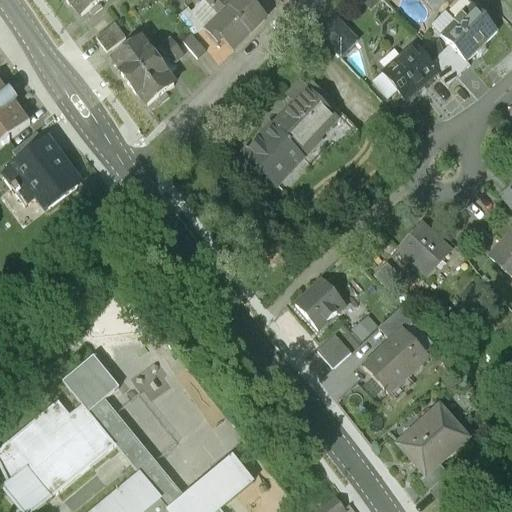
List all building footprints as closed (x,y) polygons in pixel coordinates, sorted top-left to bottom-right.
[(63,0),(69,8),(71,6),(80,18),(103,0),(63,0)] [(226,13),(213,0),(205,0),(204,1),(221,18),(226,13)] [(232,7),(224,0),(213,0),(226,13),(226,12),(232,7)] [(231,0),(235,3),(232,7),(226,12),(249,35),(264,20),(251,7),(257,0),(231,0)] [(360,0),(369,9),(378,1),(377,0),(360,0)] [(472,5),(440,37),(448,46),(465,63),(466,62),(498,31),(472,5)] [(203,28),(188,9),(178,17),(193,35),(203,28)] [(249,35),(226,12),(226,13),(221,18),(205,34),(217,46),(222,40),(233,51),(249,35)] [(358,41),(335,18),(318,35),(340,58),(358,41)] [(125,39),(114,25),(96,40),(106,53),(125,39)] [(204,50),(191,35),(184,42),(196,57),(204,50)] [(171,40),(159,49),(165,57),(177,48),(171,40)] [(140,41),(113,62),(122,74),(120,75),(128,85),(157,63),(140,41)] [(465,63),(448,46),(438,57),(458,77),(469,66),(466,62),(465,63)] [(177,48),(165,57),(171,64),(182,55),(177,48)] [(401,56),(373,81),(388,99),(397,91),(405,99),(435,73),(436,72),(429,65),(416,50),(405,60),(401,56)] [(458,77),(438,57),(429,65),(436,72),(435,73),(447,87),(458,77)] [(173,85),(157,63),(128,85),(136,96),(137,95),(146,106),(173,85)] [(6,93),(0,85),(0,146),(29,124),(14,104),(17,102),(8,92),(6,93)] [(301,88),(296,88),(287,97),(294,104),(285,112),(286,113),(272,128),(271,127),(242,157),(260,174),(257,176),(257,181),(260,184),(265,184),(267,181),(276,189),(322,140),(320,139),(323,136),(337,121),(321,105),(325,101),(322,98),(323,96),(314,88),(313,90),(310,87),(305,92),(301,88)] [(355,131),(325,101),(321,105),(337,121),(323,136),(337,150),(355,131)] [(36,133),(12,152),(20,163),(44,144),(36,133)] [(77,188),(44,144),(20,163),(3,175),(12,188),(16,194),(17,194),(25,205),(38,195),(49,209),(77,188)] [(511,183),(499,195),(511,209),(511,183)] [(422,226),(400,250),(427,276),(450,252),(422,226)] [(511,232),(491,256),(511,274),(511,232)] [(385,263),(373,273),(385,286),(395,288),(402,282),(385,263)] [(366,290),(354,277),(346,283),(359,297),(366,290)] [(472,277),(455,293),(477,316),(494,300),(472,277)] [(322,279),(295,303),(317,329),(345,305),(322,279)] [(377,326),(367,315),(351,329),(361,341),(377,326)] [(436,349),(414,324),(362,369),(387,398),(429,361),(426,358),(436,349)] [(335,335),(315,353),(330,370),(351,352),(335,335)] [(93,361),(62,386),(82,410),(88,417),(104,404),(119,392),(93,361)] [(58,406),(2,452),(3,453),(0,454),(0,472),(7,488),(1,493),(17,511),(40,511),(53,502),(48,497),(52,494),(56,499),(115,450),(113,448),(114,447),(107,438),(106,439),(88,417),(82,410),(69,420),(58,406)] [(468,439),(440,408),(397,445),(409,459),(415,453),(422,461),(416,467),(425,477),(439,465),(468,439)] [(185,500),(170,511),(165,511),(139,478),(97,511),(219,511),(252,486),(232,461),(185,500)] [(425,477),(419,482),(428,492),(447,475),(439,465),(425,477)] [(447,475),(428,492),(443,509),(468,486),(461,478),(455,483),(447,475)] [(341,511),(332,500),(316,511),(341,511)]
